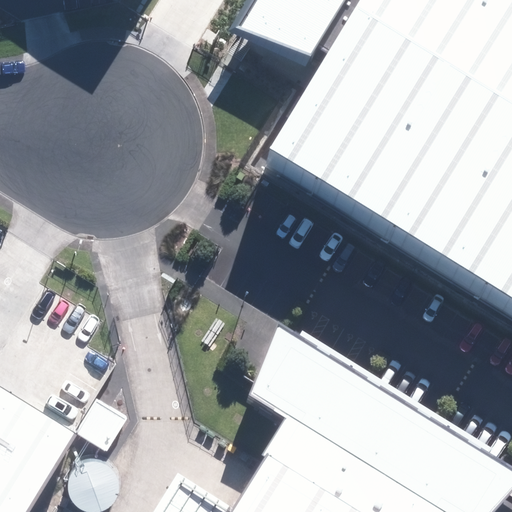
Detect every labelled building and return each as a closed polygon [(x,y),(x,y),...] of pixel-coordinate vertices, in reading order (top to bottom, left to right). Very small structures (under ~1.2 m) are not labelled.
[(56,0),(82,16),(92,0),(128,0),(56,0)] [(511,0),(252,0),(230,38),(298,58),(239,161),(511,326),(511,0)] [(494,511),(511,494),(511,464),(277,322),(251,395),(286,414),(236,507),(176,470),(150,511),(494,511)] [(0,339),(0,511),(15,511),(89,394),(0,339)] [(77,428),(107,448),(129,415),(98,394),(77,428)] [(77,486),(82,493),(88,497),(95,500),(103,499),(110,497),(116,492),(120,485),(122,478),(121,471),(118,464),(112,458),(105,455),(98,454),(91,455),(84,459),(79,464),(76,471),(75,479),(77,486)]
